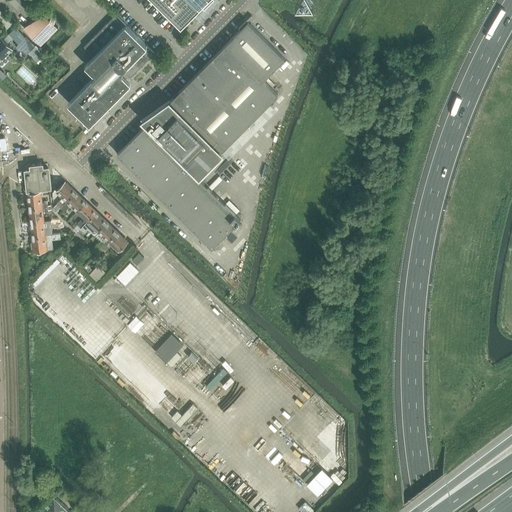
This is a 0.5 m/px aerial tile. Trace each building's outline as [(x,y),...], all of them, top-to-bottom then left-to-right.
[(158,0),(182,23),(200,4),(199,2),(200,0),(201,0),(202,0),(158,0)] [(68,102),(68,103),(89,124),(90,124),(91,124),(131,83),(131,82),(127,78),(128,77),(130,76),(131,77),(154,53),(116,14),(84,46),(85,47),(85,48),(88,50),(89,52),(91,56),(92,58),(85,64),(85,65),(93,73),(94,72),(96,74),(93,78),(92,77),(68,102)] [(46,15),(24,28),(41,44),(58,27),(46,15)] [(241,219),(211,190),(196,175),(197,173),(200,175),(222,153),(220,151),(221,149),(222,150),(278,94),(263,80),(285,58),(248,22),(171,100),(172,101),(170,102),(169,101),(153,117),(152,116),(151,116),(150,117),(149,118),(149,119),(150,120),(147,123),(148,124),(146,126),(145,125),(117,154),(212,248),(241,219)] [(1,36),(0,36),(0,60),(13,48),(1,36)] [(28,53),(35,47),(25,37),(16,46),(25,56),(28,53)] [(44,56),(35,47),(28,53),(37,62),(44,56)] [(48,163),(26,166),(26,170),(25,170),(28,190),(51,187),(49,167),(48,167),(48,163)] [(67,200),(75,192),(65,181),(56,190),(65,199),(67,200)] [(28,193),(29,203),(29,207),(48,205),(47,201),(41,202),(40,191),(28,193)] [(67,200),(69,202),(77,210),(86,202),(75,192),(67,200)] [(60,207),(67,200),(65,199),(62,201),(60,200),(56,204),(60,207)] [(67,200),(60,207),(64,211),(68,207),(66,205),(69,202),(67,200)] [(86,218),(88,220),(96,211),(86,202),(77,210),(86,218)] [(29,207),(30,212),(31,222),(43,220),(42,210),(48,210),(48,209),(48,205),(29,207)] [(98,230),(107,221),(96,211),(88,220),(81,227),(85,231),(88,228),(94,234),(95,234),(98,230)] [(81,227),(88,220),(86,218),(83,221),(81,220),(77,224),(81,227)] [(31,222),(32,233),(33,236),(51,234),(50,230),(44,230),(43,220),(31,222)] [(98,230),(104,236),(109,240),(117,231),(107,221),(98,230)] [(119,250),(127,241),(117,231),(109,240),(112,244),(119,250)] [(33,236),(33,240),(34,250),(41,250),(46,249),(45,239),(51,238),(51,234),(33,236)] [(102,247),(109,240),(104,236),(98,243),(101,246),(102,247)] [(109,240),(102,247),(106,251),(112,244),(109,240)] [(130,262),(117,276),(125,285),(139,271),(130,262)] [(99,265),(91,274),(99,281),(107,273),(99,265)] [(71,511),(54,495),(40,510),(42,511),(71,511)]
